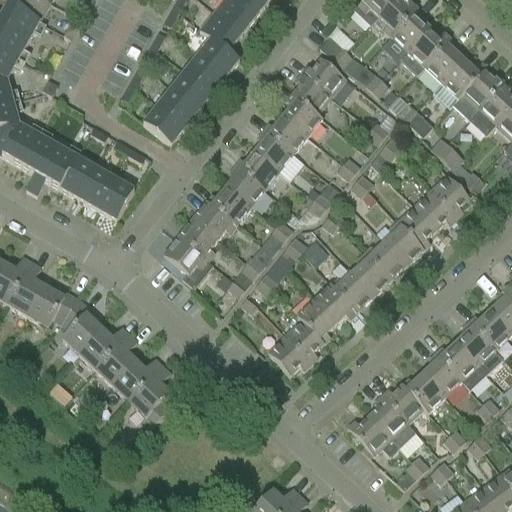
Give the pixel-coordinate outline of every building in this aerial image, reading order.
[(38,28),(41,23),(49,10),(32,0),(13,0),(7,11),(38,28)] [(32,0),(49,10),(54,0),(32,0)] [(91,8),(95,0),(86,0),(84,4),(91,8)] [(254,24),(267,7),(258,0),(227,0),(226,2),(254,24)] [(377,23),(398,0),(366,0),(356,12),(352,16),(369,32),(377,23)] [(390,43),(416,15),(399,0),(398,0),(377,23),(386,32),(382,36),(390,43)] [(176,22),(186,5),(178,1),(169,17),(176,22)] [(240,41),(254,24),(226,2),(212,19),(240,41)] [(83,22),(91,8),(84,4),(76,18),(83,22)] [(0,56),(17,66),(38,28),(7,11),(0,23),(0,56)] [(383,51),(381,53),(397,68),(399,66),(428,35),(419,26),(423,22),(416,15),(390,43),(383,51)] [(169,33),(176,22),(169,17),(162,29),(169,33)] [(227,57),(240,41),(212,19),(198,36),(209,45),(227,57)] [(70,46),(78,31),(71,27),(63,42),(70,46)] [(335,69),(345,58),(343,57),(353,47),(335,30),(316,52),(335,69)] [(438,44),(428,35),(399,66),(416,82),(423,74),(449,46),(442,40),(438,44)] [(156,57),(164,42),(157,38),(150,52),(156,57)] [(224,84),(238,66),(227,57),(209,45),(196,61),(224,84)] [(440,90),(462,66),(452,57),(456,53),(449,46),(423,74),(440,90)] [(148,71),(156,57),(150,52),(141,67),(148,71)] [(0,111),(12,108),(6,86),(11,76),(17,66),(0,56),(0,111)] [(341,75),(351,64),(345,58),(335,69),(341,75)] [(211,101),(224,84),(196,61),(183,78),(211,101)] [(344,86),(319,65),(311,76),(306,72),(300,80),(329,105),(344,86)] [(440,90),(431,99),(448,114),(451,111),(483,77),(476,71),(472,75),(462,66),(440,90)] [(134,95),(143,80),(136,76),(128,90),(134,95)] [(492,86),(483,77),(451,111),(468,127),(503,88),(496,82),(492,86)] [(197,118),(211,101),(183,78),(169,95),(197,118)] [(320,125),(321,125),(316,121),(329,105),(300,80),(294,87),(299,91),(290,102),(320,125)] [(370,98),(381,87),(374,80),(368,86),(363,91),(370,98)] [(51,102),(57,92),(46,86),(41,96),(51,102)] [(378,104),(387,93),(381,87),(370,98),(378,104)] [(485,143),(494,132),(511,112),(511,104),(506,99),(510,95),(503,88),(468,127),(485,143)] [(126,108),(134,95),(128,90),(120,104),(126,108)] [(184,134),(197,118),(169,95),(156,112),(184,134)] [(405,128),(415,117),(408,111),(398,101),(387,113),(398,122),(405,128)] [(306,143),(320,125),(290,102),(284,109),(289,113),(281,123),(306,143)] [(0,161),(20,173),(37,141),(18,130),(12,108),(0,111),(0,161)] [(170,152),(184,134),(156,112),(142,130),(170,152)] [(511,112),(494,132),(511,148),(511,146),(511,112)] [(415,117),(405,128),(421,143),(431,133),(415,117)] [(306,143),(281,123),(273,133),(268,130),(262,137),(292,161),(306,143)] [(381,145),(387,138),(375,129),(370,136),(381,145)] [(103,149),(107,141),(93,134),(89,141),(103,149)] [(376,152),(381,145),(370,136),(364,142),(376,152)] [(261,148),(252,159),(278,179),(289,188),(303,170),(292,161),(262,137),(256,145),(261,148)] [(37,141),(20,173),(29,178),(34,180),(31,186),(25,196),(36,202),(42,192),(45,187),(58,194),(75,163),(37,141)] [(395,162),(400,155),(389,145),(383,152),(395,162)] [(436,161),(446,150),(440,145),(429,155),(436,161)] [(511,146),(511,148),(503,156),(511,165),(511,146)] [(126,162),(130,155),(116,147),(113,154),(126,162)] [(446,150),(436,161),(442,167),(452,176),(451,177),(451,178),(458,170),(462,166),(452,156),(446,150)] [(390,168),(395,162),(383,152),(378,159),(390,168)] [(141,170),(144,163),(130,155),(126,162),(141,170)] [(278,179),(252,159),(244,169),(240,165),(234,173),(263,197),(278,179)] [(77,205),(94,174),(75,163),(58,194),(77,205)] [(353,181),(358,174),(347,164),(341,171),(353,181)] [(348,187),(353,181),(341,171),(336,178),(348,187)] [(249,215),(263,197),(234,173),(228,180),(232,184),(224,194),(249,215)] [(96,216),(113,185),(94,174),(77,205),(96,216)] [(469,180),(461,189),(467,195),(478,184),(471,178),(469,180)] [(366,197),(372,191),(360,181),(355,188),(366,197)] [(455,225),(462,219),(458,214),(468,205),(454,190),(446,182),(429,198),(455,225)] [(474,200),(484,190),(478,184),(467,195),(474,200)] [(115,227),(133,196),(113,185),(96,216),(115,227)] [(361,204),(366,197),(355,188),(349,195),(361,204)] [(249,215),(224,194),(216,205),(211,201),(205,208),(235,232),(249,215)] [(311,194),(305,201),(308,203),(313,207),(318,200),(311,194)] [(448,232),(455,225),(429,198),(412,213),(434,237),(444,228),(448,232)] [(318,200),(313,207),(325,216),(330,209),(318,200)] [(319,223),(325,216),(313,207),(307,214),(319,223)] [(228,241),(235,232),(205,208),(191,226),(216,246),(224,237),(228,241)] [(422,257),(429,250),(425,246),(434,237),(412,213),(396,229),(422,257)] [(337,234),(343,227),(331,218),(326,224),(337,234)] [(332,240),(337,234),(326,224),(320,231),(332,240)] [(206,268),(213,259),(209,256),(216,246),(191,226),(181,238),(177,244),(206,268)] [(286,244),(291,237),(280,228),(275,234),(286,244)] [(405,272),(422,257),(396,229),(388,236),(392,241),(383,249),(405,272)] [(281,250),(286,244),(275,234),(269,241),(281,250)] [(175,246),(162,262),(163,263),(186,281),(181,287),(193,296),(197,290),(205,281),(212,272),(206,268),(177,244),(175,246)] [(294,267),(300,260),(305,253),(293,244),(283,258),(294,266),(294,267)] [(313,248),(300,260),(313,274),(326,262),(313,248)] [(405,272),(383,249),(374,257),(370,253),(362,260),(388,288),(405,272)] [(285,277),(294,266),(283,258),(274,269),(285,277)] [(372,303),(388,288),(362,260),(354,267),(358,272),(350,280),(372,303)] [(0,307),(6,311),(30,269),(21,263),(14,276),(4,270),(0,276),(0,307)] [(258,279),(263,272),(251,263),(246,270),(258,279)] [(26,322),(43,293),(33,287),(40,274),(30,269),(6,311),(26,322)] [(276,289),(285,277),(274,269),(265,280),(259,287),(271,296),(276,289)] [(246,270),(241,277),(252,286),(258,279),(246,270)] [(511,309),(511,278),(506,284),(510,289),(501,298),(511,309)] [(372,303),(350,280),(341,288),(337,284),(329,291),(355,319),(372,303)] [(265,303),(271,296),(259,287),(254,293),(265,303)] [(238,304),(243,297),(232,288),(226,295),(238,304)] [(348,326),(355,319),(329,291),(312,307),(334,330),(344,321),(348,326)] [(53,299),(43,293),(26,322),(46,334),(52,325),(61,330),(78,306),(56,294),(53,299)] [(511,343),(511,309),(501,298),(494,304),(498,309),(488,318),(510,341),(511,343)] [(251,321),(257,314),(245,304),(239,311),(251,321)] [(78,361),(101,336),(92,328),(97,324),(78,306),(61,330),(68,337),(61,344),(78,361)] [(321,352),(329,344),(326,340),(325,339),(334,330),(312,307),(295,323),(299,327),(299,328),(321,352)] [(510,341),(488,318),(479,327),(474,322),(467,329),(493,357),(510,341)] [(309,370),(317,364),(312,359),(321,352),(299,328),(283,342),(309,370)] [(464,340),(455,349),(477,372),(484,381),(501,365),(493,357),(467,329),(460,335),(464,340)] [(95,376),(128,341),(120,334),(111,343),(110,344),(101,336),(78,361),(95,376)] [(111,392),(135,367),(126,359),(136,348),(128,341),(95,376),(111,392)] [(302,377),(309,370),(283,342),(266,358),(288,382),(298,372),(302,377)] [(477,372),(455,349),(445,358),(441,353),(434,360),(460,388),(468,397),(485,381),(484,381),(477,372)] [(444,404),(460,388),(434,360),(427,367),(431,371),(421,380),(444,404)] [(128,408),(161,372),(153,365),(143,376),(135,367),(111,392),(128,408)] [(149,436),(154,431),(169,415),(161,407),(168,399),(159,390),(169,380),(161,372),(128,408),(144,423),(140,428),(149,436)] [(444,404),(421,380),(412,389),(408,385),(401,391),(427,419),(444,404)] [(427,419),(401,391),(391,400),(387,396),(380,402),(406,430),(422,415),(426,420),(427,419)] [(398,455),(415,439),(406,430),(380,402),(373,409),(377,413),(368,422),(389,446),(398,455)] [(492,421),(498,416),(488,405),(481,411),(492,421)] [(485,427),(492,421),(481,411),(475,417),(485,427)] [(510,433),(511,431),(511,422),(506,416),(500,422),(510,433)] [(389,446),(368,422),(358,431),(354,427),(346,434),(363,452),(360,455),(369,465),(381,454),(389,463),(398,455),(389,446)] [(458,453),(465,447),(454,436),(448,442),(458,453)] [(452,459),(458,453),(448,442),(442,448),(452,459)] [(482,459),(489,453),(479,442),(472,448),(482,459)] [(476,465),(482,459),(472,448),(466,454),(476,465)] [(421,479),(424,477),(427,473),(417,463),(411,469),(421,479)] [(445,485),(452,479),(442,468),(435,474),(445,485)] [(415,485),(421,479),(411,469),(404,475),(405,476),(394,488),(403,496),(414,485),(415,485)] [(439,491),(445,485),(435,474),(429,480),(439,491)] [(511,479),(508,475),(499,481),(511,498),(511,479)] [(511,511),(511,498),(499,481),(481,495),(493,511),(511,511)] [(289,511),(298,502),(291,495),(280,506),(271,497),(256,511),(289,511)] [(465,511),(493,511),(481,495),(463,508),(465,511)] [(304,511),(306,510),(298,502),(289,511),(304,511)]
